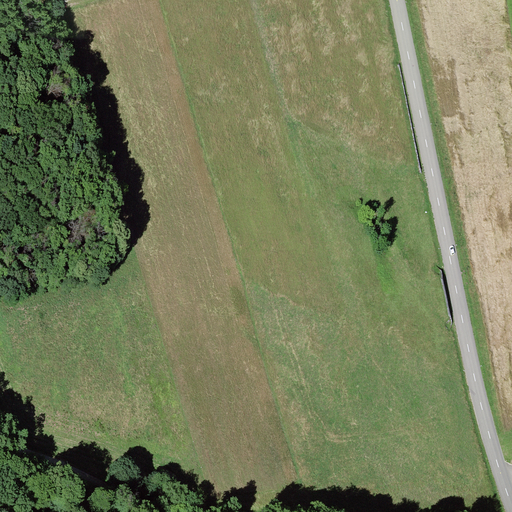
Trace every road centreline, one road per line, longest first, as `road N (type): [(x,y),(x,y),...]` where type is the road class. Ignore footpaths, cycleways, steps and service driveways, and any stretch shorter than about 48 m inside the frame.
road 1 (tertiary): [(511,504),(485,426),(396,0)]
road 2 (track): [(0,457),(20,447),(117,489),(147,511)]
